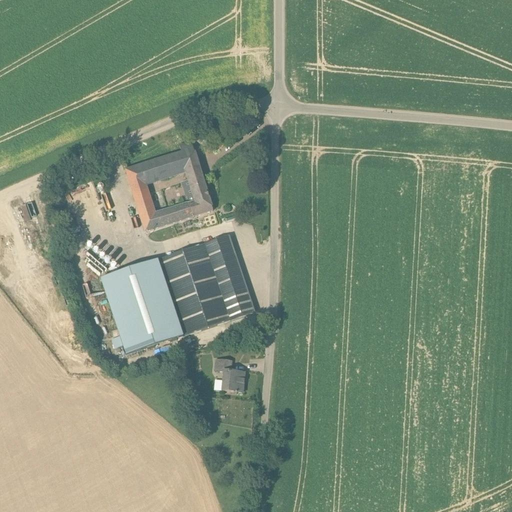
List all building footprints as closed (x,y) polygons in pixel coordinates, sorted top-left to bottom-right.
[(222,148),(226,145),(221,137),(217,140),(222,148)] [(126,172),(146,233),(192,219),(213,212),(199,170),(191,143),(179,147),(182,154),(162,160),(126,172)] [(67,230),(76,229),(74,217),(65,219),(67,230)] [(205,246),(208,254),(231,246),(228,238),(205,246)] [(230,322),(222,299),(246,291),(231,246),(208,254),(205,246),(204,246),(160,261),(159,258),(152,260),(153,263),(154,267),(160,265),(184,338),(230,322)] [(37,254),(24,258),(28,270),(40,266),(37,254)] [(154,267),(153,263),(100,280),(126,357),(184,338),(160,265),(154,267)] [(222,299),(230,322),(254,314),(246,291),(222,299)] [(223,373),(222,382),(215,382),(214,391),(221,392),(242,394),(244,374),(230,373),(231,363),(215,361),(214,372),(223,373)]
